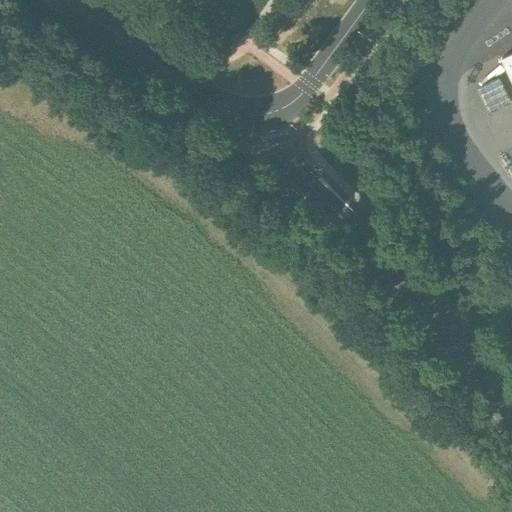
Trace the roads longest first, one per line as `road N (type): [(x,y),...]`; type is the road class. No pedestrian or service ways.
road 1 (unclassified): [(511,435),(424,317),(290,169),(270,116)]
road 2 (tertiary): [(70,0),(219,109),(270,116)]
road 3 (tertiary): [(270,116),(295,103),(372,0)]
